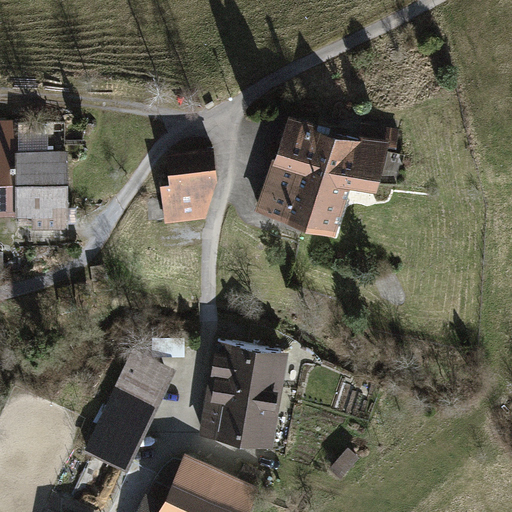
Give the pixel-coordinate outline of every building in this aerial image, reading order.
[(392,150),(286,121),(260,214),(339,236),(352,190),(379,198),(392,150)] [(20,128),(0,128),(0,231),(81,231),(80,161),(20,162),(20,128)] [(169,177),(161,177),(163,220),(213,218),(210,148),(168,150),(169,177)] [(293,357),(231,346),(215,438),(277,449),(293,357)] [(133,355),(91,448),(129,465),(171,372),(133,355)] [(261,489),(183,455),(156,511),(250,511),(257,498),(261,489)]
